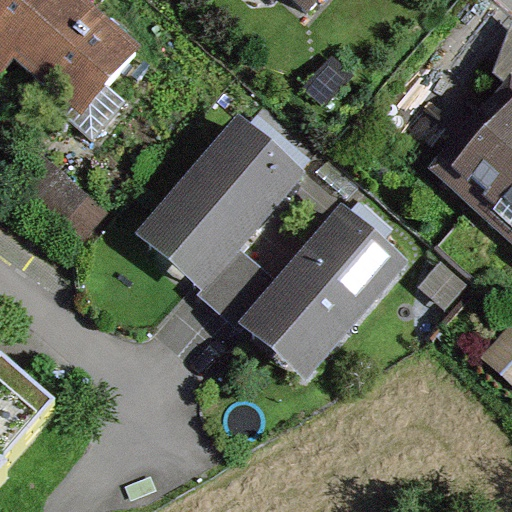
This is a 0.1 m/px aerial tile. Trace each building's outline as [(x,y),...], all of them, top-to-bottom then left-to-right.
[(124,63),(56,0),(0,0),(0,78),(5,73),(64,128),(124,63)] [(323,0),(244,0),(288,39),(323,0)] [(511,118),(497,105),(425,184),(511,262),(511,118)] [(291,189),(226,128),(120,240),(186,301),(291,189)] [(237,270),(197,313),(289,398),(401,277),(336,216),(263,295),(237,270)] [(511,327),(483,361),(511,386),(511,327)] [(0,463),(20,441),(0,423),(0,463)]
